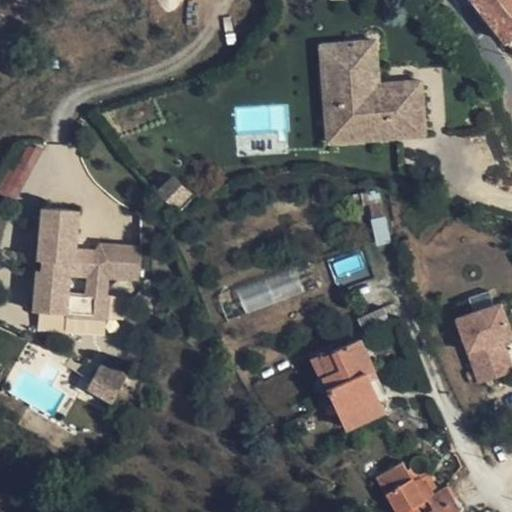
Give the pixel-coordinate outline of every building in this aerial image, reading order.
[(511,0),(473,0),(511,48),(511,0)] [(320,61),(325,143),(422,138),(420,96),(370,98),(369,70),(376,70),(374,40),(351,42),(352,60),(320,61)] [(351,42),(319,43),(320,61),(352,60),(351,42)] [(377,85),(376,70),(369,70),(370,98),(420,96),(419,83),(377,85)] [(0,189),(0,194),(24,200),(36,147),(11,141),(0,189)] [(190,191),(172,175),(158,191),(176,207),(190,191)] [(106,280),(135,272),(127,243),(89,254),(92,266),(68,273),(56,232),(23,241),(50,338),(117,319),(106,280)] [(293,266),(235,287),(244,313),(302,292),(293,266)] [(511,332),(500,299),(456,314),(473,362),(506,350),(501,336),(511,332)] [(378,374),(362,338),(317,357),(348,426),(384,410),(369,378),(378,374)] [(130,372),(104,358),(99,367),(124,382),(130,372)] [(124,382),(99,367),(88,387),(113,402),(124,382)] [(415,480),(403,460),(377,475),(398,511),(461,511),(447,486),(440,490),(435,493),(427,479),(424,481),(421,476),(415,480)] [(440,490),(430,472),(421,476),(424,481),(427,479),(435,493),(440,490)]
